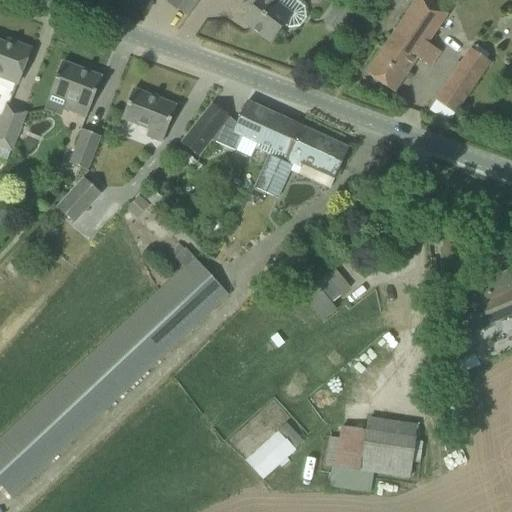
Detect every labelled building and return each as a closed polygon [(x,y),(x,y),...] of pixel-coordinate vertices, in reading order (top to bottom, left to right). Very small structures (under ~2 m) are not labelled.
[(165,0),(187,16),(199,0),(165,0)] [(245,0),(242,5),(250,11),(241,23),(270,44),(284,26),(288,29),(299,28),(305,19),(304,8),(299,5),(291,15),(277,5),(280,1),(278,0),(245,0)] [(427,44),(449,13),(430,0),(416,0),(377,58),(365,74),(393,93),(417,59),(430,68),(440,53),(427,44)] [(324,24),(337,33),(351,13),(338,4),(324,24)] [(0,78),(17,85),(31,50),(14,44),(13,48),(0,42),(0,78)] [(435,101),(454,115),(490,63),(486,61),(489,56),(475,47),(472,52),(470,50),(435,101)] [(67,102),(64,110),(86,118),(94,97),(101,78),(62,63),(50,95),(67,102)] [(144,139),(161,145),(176,107),(133,90),(122,120),(148,131),(144,139)] [(348,149),(331,141),(301,127),(246,103),(232,133),(258,145),(256,150),(270,156),(255,189),(266,194),(277,199),(292,167),(300,171),(302,165),(334,180),(348,149)] [(0,121),(0,146),(10,150),(25,113),(6,106),(0,121)] [(180,143),(199,158),(218,133),(200,118),(180,143)] [(70,165),(87,171),(100,138),(83,131),(70,165)] [(55,209),(74,225),(100,195),(83,179),(55,209)] [(136,198),(124,211),(134,219),(146,207),(136,198)] [(0,206),(0,220),(1,221),(7,220),(10,215),(9,209),(4,205),(0,206)] [(32,240),(44,252),(58,235),(46,225),(32,240)] [(437,234),(427,235),(428,246),(438,245),(437,234)] [(286,244),(276,254),(285,262),(294,253),(286,244)] [(329,266),(309,245),(279,273),(298,294),(329,266)] [(0,438),(0,485),(12,498),(226,296),(192,259),(184,250),(184,251),(180,247),(172,254),(176,258),(174,260),(183,268),(0,438)] [(14,260),(6,268),(14,275),(21,267),(14,260)] [(511,269),(454,293),(461,310),(454,313),(463,335),(511,315),(511,269)] [(330,306),(340,298),(324,280),(315,288),(330,306)] [(452,342),(439,341),(439,351),(451,352),(452,342)] [(331,469),(328,489),(370,495),(373,473),(407,479),(409,463),(420,464),(422,444),(412,443),(414,427),(366,419),(364,431),(340,428),(338,437),(334,437),(330,437),(329,438),(328,438),(324,468),(331,469)] [(261,448),(278,467),(295,452),(294,451),(302,443),(287,427),(278,435),(276,434),(261,448)]
